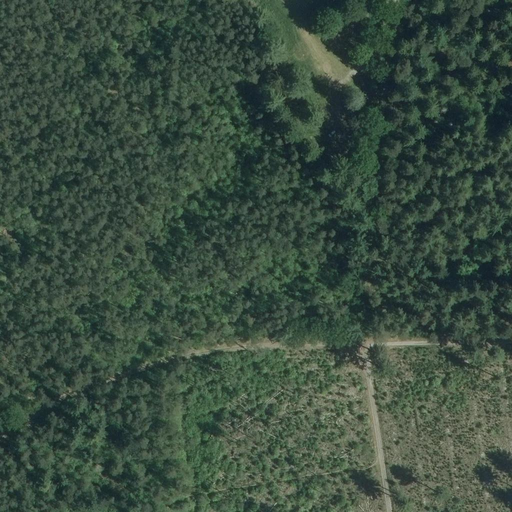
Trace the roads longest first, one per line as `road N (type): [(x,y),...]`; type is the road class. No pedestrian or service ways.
road 1 (track): [(0,438),(98,381),(225,348),(511,341)]
road 2 (track): [(389,511),(362,344)]
